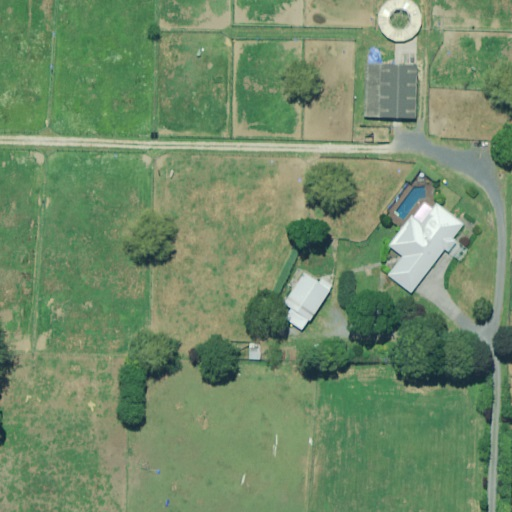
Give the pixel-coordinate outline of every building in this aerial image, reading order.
[(397,40),(400,41),(405,41),(407,41),(411,40),(414,38),(417,36),(420,34),(422,31),(423,27),(424,24),(424,20),(424,16),(423,13),(421,10),(419,7),(417,4),(414,2),(410,0),(408,0),(398,0),(396,1),(393,2),(390,4),(387,7),(385,10),(384,13),(383,17),(382,21),(383,24),(384,28),(385,31),(388,34),(390,37),(393,39),(397,40)] [(419,119),(421,67),(371,64),(369,116),(419,119)] [(392,275),(414,293),(448,249),(461,259),(470,247),(458,237),(467,225),(441,204),(434,213),(425,206),(393,246),(407,257),(392,275)] [(341,225),(326,225),(326,237),(341,237),(341,225)] [(333,290),(308,273),(288,304),(296,309),(290,319),(307,330),(333,290)]
